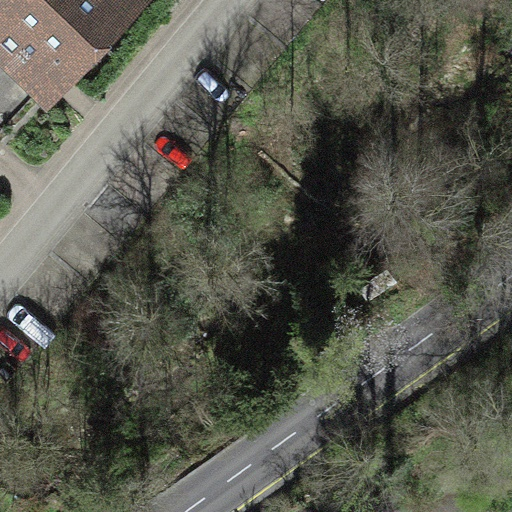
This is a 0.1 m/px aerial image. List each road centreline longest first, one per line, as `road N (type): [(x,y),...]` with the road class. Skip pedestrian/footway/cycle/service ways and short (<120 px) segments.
road 1 (tertiary): [(186,511),(511,275)]
road 2 (residential): [(0,274),(236,0)]
